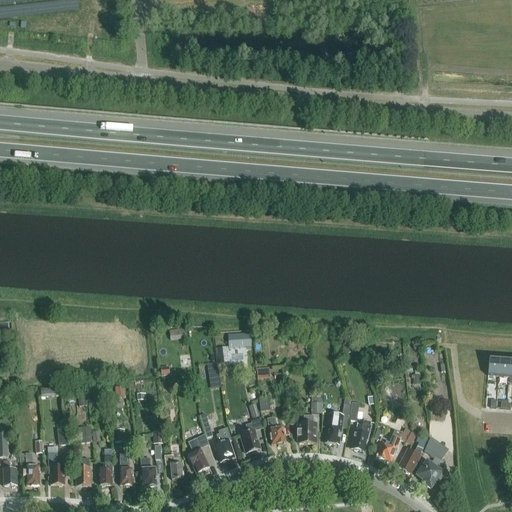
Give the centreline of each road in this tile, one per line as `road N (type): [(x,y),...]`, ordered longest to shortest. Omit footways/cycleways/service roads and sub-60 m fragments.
road 1 (tertiary): [(0,63),(349,108),(511,119)]
road 2 (motorway): [(511,165),(0,123)]
road 3 (motorway): [(0,152),(511,192)]
road 4 (residential): [(429,511),(382,477),(335,462),(270,461),(166,506),(24,504)]
